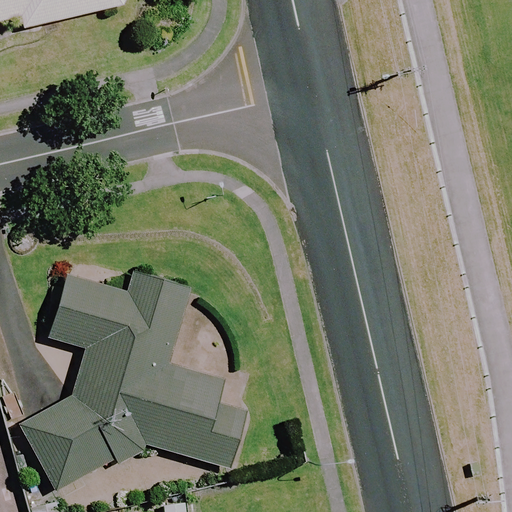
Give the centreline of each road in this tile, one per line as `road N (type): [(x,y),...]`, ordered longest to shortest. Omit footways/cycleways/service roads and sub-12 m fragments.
road 1 (unclassified): [(314,94),(410,511)]
road 2 (residential): [(314,94),(0,162)]
